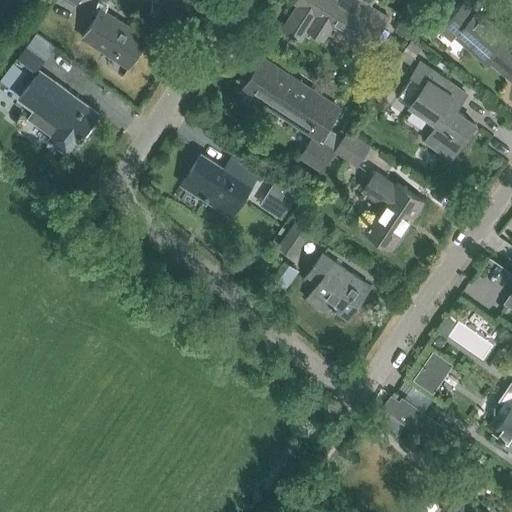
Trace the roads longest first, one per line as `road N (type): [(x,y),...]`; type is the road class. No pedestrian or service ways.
road 1 (residential): [(357,400),(102,209),(234,0)]
road 2 (residential): [(357,400),(511,186)]
